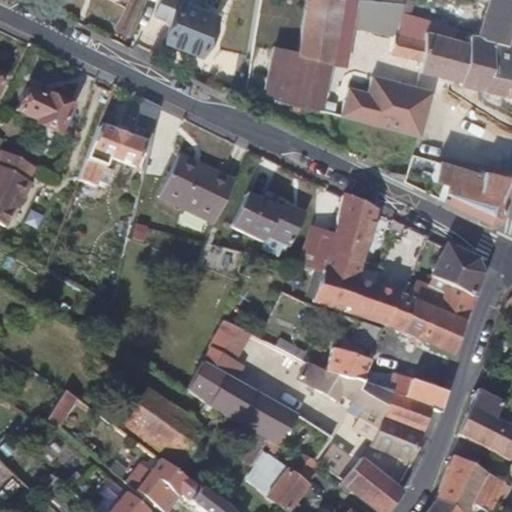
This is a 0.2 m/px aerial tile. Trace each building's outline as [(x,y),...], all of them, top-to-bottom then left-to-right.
[(179,0),(160,0),(154,17),(170,24),(163,42),(198,56),(213,19),(202,15),(177,6),(179,0)] [(179,0),(177,6),(202,15),(208,2),(206,0),(179,0)] [(328,63),(338,0),(305,0),(296,54),(328,63)] [(511,1),(497,0),(487,0),(481,25),(508,30),(511,16),(511,1)] [(392,37),(396,17),(391,16),(387,36),(392,37)] [(431,37),(433,26),(396,17),(392,37),(420,43),(421,34),(431,37)] [(493,43),(504,46),(508,30),(481,25),(478,39),(493,43)] [(415,71),(456,82),(464,45),(431,37),(421,34),(420,43),(417,60),(415,71)] [(480,92),(493,43),(478,39),(467,36),(464,45),(456,82),(458,87),(480,92)] [(417,60),(420,43),(392,37),(389,54),(417,60)] [(480,92),(500,97),(511,50),(511,47),(504,46),(493,43),(480,92)] [(511,50),(500,97),(511,99),(511,50)] [(328,63),(296,54),(284,104),(331,115),(342,67),(328,63)] [(421,133),(431,86),(367,73),(365,87),(345,83),(338,116),(421,133)] [(44,100),(22,90),(11,112),(34,123),(32,125),(54,135),(67,108),(63,106),(64,102),(52,96),(50,99),(46,98),(44,100)] [(150,136),(156,109),(140,101),(133,128),(150,136)] [(130,170),(139,146),(96,130),(76,183),(92,190),(99,170),(103,171),(106,161),(130,170)] [(33,171),(0,155),(0,230),(3,232),(17,205),(22,207),(30,189),(26,187),(33,171)] [(173,159),(156,200),(206,221),(223,181),(217,177),(173,159)] [(478,172),(476,176),(435,165),(431,180),(441,182),(436,200),(484,223),(499,218),(507,179),(478,172)] [(223,181),(206,221),(213,223),(231,184),(223,181)] [(330,248),(321,272),(351,281),(351,280),(353,280),(356,278),(360,264),(367,266),(379,228),(370,224),(373,214),(340,197),(339,197),(332,240),(330,248)] [(263,210),(260,208),(242,200),(229,230),(263,244),(266,239),(289,249),(302,219),(278,209),(275,216),(263,210)] [(393,221),(381,252),(407,261),(418,230),(393,221)] [(332,240),(299,231),(288,267),(319,277),(321,272),(330,248),(332,240)] [(444,248),(429,279),(446,287),(470,299),(479,277),(472,262),(444,248)] [(351,280),(351,281),(321,272),(319,277),(311,301),(381,326),(382,327),(392,295),(355,281),(356,278),(353,280),(351,280)] [(442,294),(413,284),(407,300),(411,301),(410,304),(427,311),(460,325),(461,323),(470,299),(446,287),(442,294)] [(399,337),(410,304),(411,301),(407,300),(402,298),(392,295),(382,327),(398,336),(399,337)] [(427,311),(410,304),(399,337),(417,345),(427,311)] [(461,323),(460,325),(427,311),(417,345),(455,360),(465,325),(461,323)] [(248,338),(221,324),(213,339),(239,352),(248,338)] [(373,350),(379,332),(357,327),(353,342),(373,350)] [(233,363),(239,352),(213,339),(206,353),(204,355),(200,363),(233,382),(241,367),(233,363)] [(283,356),(273,351),(271,356),(269,361),(277,367),(283,356)] [(357,361),(359,355),(349,351),(347,358),(357,361)] [(329,352),(322,373),(359,384),(366,366),(367,365),(357,361),(347,358),(329,352)] [(213,410),(264,441),(275,447),(276,444),(278,441),(295,418),(233,382),(200,363),(186,392),(191,396),(213,410)] [(378,420),(388,395),(384,393),(359,384),(322,373),(303,367),(295,381),(335,402),(341,394),(343,395),(345,398),(356,407),(378,420)] [(384,393),(388,395),(402,400),(408,382),(391,376),(384,393)] [(402,400),(429,410),(429,411),(438,414),(444,395),(408,382),(402,400)] [(511,431),(505,428),(491,421),(498,406),(473,393),(467,409),(455,438),(482,452),(492,455),(507,463),(510,457),(511,452),(511,431)] [(176,464),(199,430),(198,430),(177,416),(145,394),(122,426),(176,464)] [(429,411),(429,410),(402,400),(388,395),(378,420),(391,423),(419,436),(429,411)] [(177,416),(198,430),(213,410),(191,396),(177,416)] [(498,406),(491,421),(505,428),(511,413),(498,406)] [(61,422),(49,413),(44,421),(55,430),(61,422)] [(295,418),(278,441),(276,444),(294,456),(310,466),(311,464),(317,456),(328,440),(295,418)] [(410,464),(419,436),(391,423),(380,448),(410,464)] [(125,438),(111,426),(97,446),(88,457),(101,468),(125,438)] [(271,454),(275,447),(264,441),(257,453),(269,461),(273,455),(271,454)] [(282,473),(302,488),(309,479),(317,469),(311,464),(310,466),(294,456),(282,473)] [(339,486),(345,477),(317,456),(311,464),(317,469),(339,486)] [(448,458),(431,504),(444,511),(464,511),(467,506),(483,475),(482,475),(448,458)] [(358,461),(345,477),(339,486),(338,487),(370,511),(391,511),(403,498),(398,493),(358,461)] [(166,511),(175,498),(186,506),(196,490),(156,463),(146,475),(138,485),(131,493),(157,511),(166,511)] [(0,511),(12,511),(18,506),(22,502),(28,494),(0,469),(0,468),(0,511)] [(146,475),(141,471),(133,481),(138,485),(146,475)] [(277,511),(281,511),(284,511),(302,488),(282,473),(273,486),(264,499),(263,500),(277,511)] [(480,511),(487,511),(490,505),(497,486),(498,483),(483,475),(467,506),(480,511)] [(123,486),(131,493),(138,485),(133,481),(130,479),(123,486)] [(268,483),(260,494),(264,499),(273,486),(268,483)] [(511,511),(511,492),(497,486),(490,505),(505,511),(511,511)] [(108,511),(122,496),(114,490),(95,511),(108,511)] [(196,490),(186,506),(193,511),(227,511),(226,510),(224,511),(222,511),(215,505),(196,490)] [(140,511),(122,496),(108,511),(140,511)]
